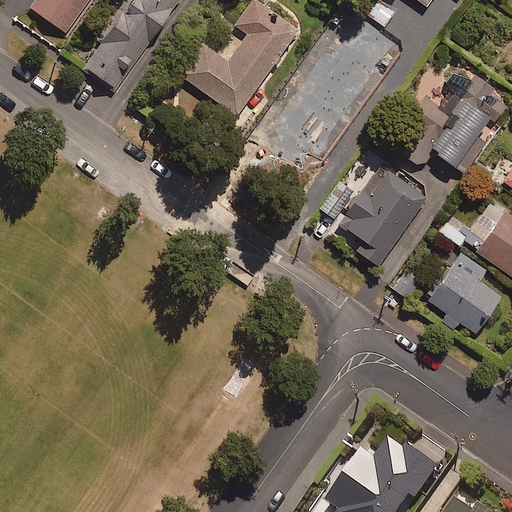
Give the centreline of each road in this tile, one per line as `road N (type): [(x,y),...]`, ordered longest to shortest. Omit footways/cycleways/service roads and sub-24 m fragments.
road 1 (residential): [(381,353),(95,137)]
road 2 (residential): [(381,353),(346,364),(241,511)]
road 3 (residential): [(95,137),(191,0)]
road 4 (residential): [(489,434),(381,353)]
